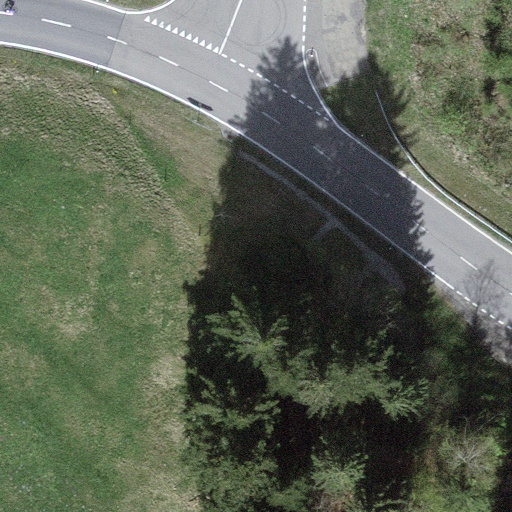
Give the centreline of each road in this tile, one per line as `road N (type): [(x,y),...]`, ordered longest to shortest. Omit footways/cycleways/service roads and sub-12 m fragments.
road 1 (secondary): [(206,79),(283,124),(511,293)]
road 2 (secondary): [(0,12),(100,34),(206,79)]
